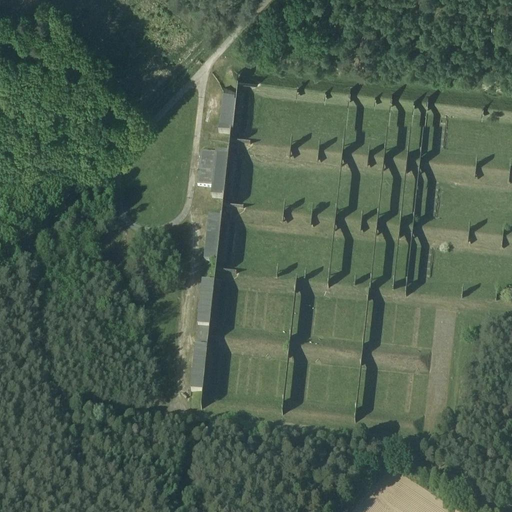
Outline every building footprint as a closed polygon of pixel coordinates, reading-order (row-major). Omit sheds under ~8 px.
[(229,128),(236,129),(240,88),(221,86),(217,132),(229,133),(229,128)] [(222,198),(225,153),(200,152),(198,185),(210,185),(209,197),(222,198)] [(206,217),(204,262),(220,263),(222,225),(219,225),(219,218),(206,217)] [(190,391),(200,392),(210,298),(199,297),(190,391)] [(193,393),(192,409),(199,409),(200,393),(193,393)]
